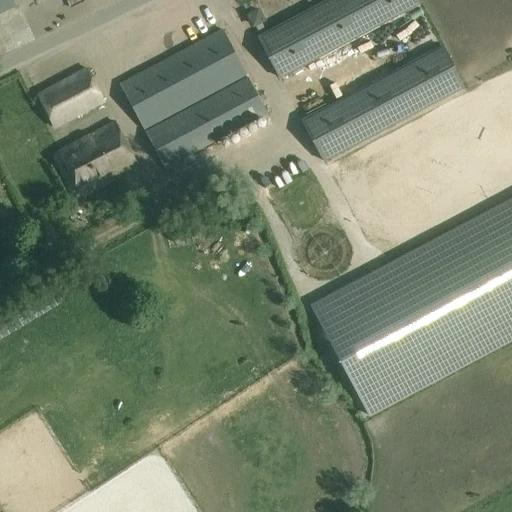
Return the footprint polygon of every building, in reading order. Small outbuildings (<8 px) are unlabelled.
[(0,0),(0,11),(20,0),(0,0)] [(417,0),(330,0),(259,38),(280,79),(420,5),(417,0)] [(1,31),(4,43),(20,40),(17,27),(1,31)] [(120,84),(145,130),(248,76),(223,30),(120,84)] [(324,162),(464,89),(442,48),(303,121),(324,162)] [(54,130),(107,103),(88,68),(36,94),(54,130)] [(268,115),(249,78),(145,132),(166,170),(268,115)] [(116,123),(60,152),(82,194),(138,165),(116,123)] [(40,189),(21,198),(37,230),(56,220),(40,189)] [(511,339),(511,199),(311,306),(369,415),(511,339)] [(174,246),(209,230),(202,214),(166,229),(174,246)] [(31,253),(18,223),(6,228),(16,251),(17,250),(20,258),(31,253)]
